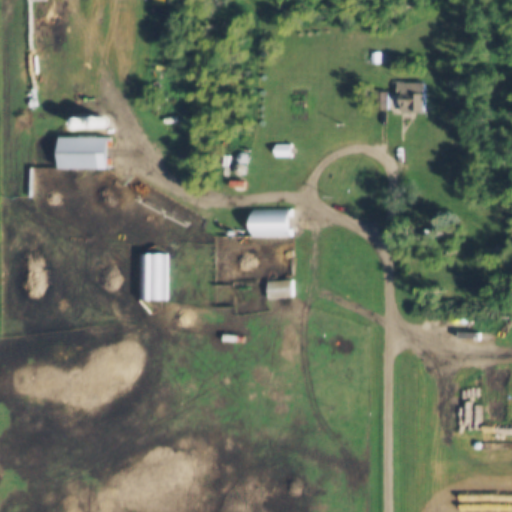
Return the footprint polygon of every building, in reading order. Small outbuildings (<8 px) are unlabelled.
[(400,82),(400,111),(425,111),(425,82),(400,82)] [(378,105),(387,105),(387,92),(378,92),(378,105)] [(110,136),(62,136),(62,168),(110,168),(110,136)] [(293,143),(276,143),(276,156),(293,156),(293,143)] [(254,211),(254,235),(291,235),(291,211),(254,211)] [(293,298),(293,280),(268,280),(268,298),(293,298)]
